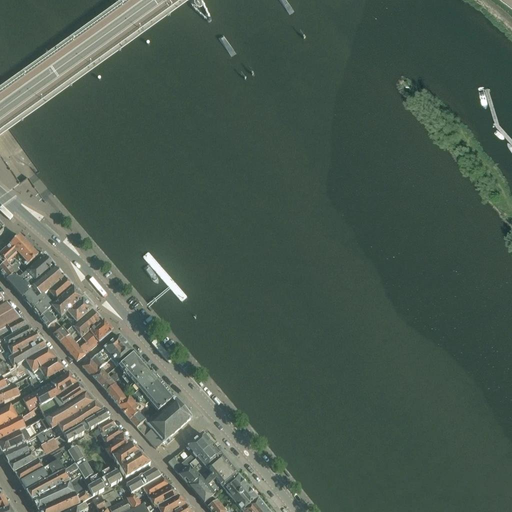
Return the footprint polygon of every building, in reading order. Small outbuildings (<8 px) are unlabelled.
[(187,0),(193,7),(200,8),(201,1),(199,0),(187,0)] [(120,1),(116,4),(142,35),(146,33),(120,1)] [(70,37),(66,40),(92,72),(96,69),(70,37)] [(24,70),(20,73),(44,106),(48,103),(24,70)] [(29,192),(33,189),(28,181),(23,184),(29,192)] [(19,237),(0,255),(0,257),(6,265),(10,269),(18,262),(25,269),(42,253),(27,237),(23,241),(19,237)] [(45,257),(37,263),(23,276),(33,288),(55,268),(45,257)] [(10,269),(6,265),(0,270),(0,273),(7,282),(15,275),(10,269)] [(55,268),(33,288),(28,291),(30,293),(35,299),(36,298),(39,297),(43,298),(48,293),(64,279),(55,268)] [(19,280),(15,275),(7,282),(22,299),(28,294),(30,293),(28,291),(33,288),(23,276),(19,280)] [(64,279),(48,293),(50,296),(57,304),(73,290),(64,279)] [(57,304),(51,309),(47,312),(49,315),(56,324),(56,323),(66,315),(82,300),(73,290),(57,304)] [(28,294),(22,299),(33,311),(47,299),(50,296),(48,293),(43,298),(39,297),(36,298),(35,299),(33,300),(28,294)] [(57,304),(50,296),(47,299),(48,300),(50,303),(51,306),(51,309),(57,304)] [(47,299),(33,311),(40,320),(41,319),(42,320),(44,318),(45,319),(49,315),(47,312),(51,309),(51,306),(50,303),(48,300),(47,299)] [(71,320),(61,329),(62,330),(66,335),(76,326),(92,312),(82,300),(66,315),(71,320)] [(0,332),(20,321),(6,304),(0,307),(0,332)] [(102,322),(92,312),(76,326),(66,335),(68,337),(70,339),(76,345),(89,334),(102,322)] [(56,324),(49,315),(45,319),(44,318),(42,320),(41,319),(40,320),(48,329),(55,324),(56,324)] [(20,321),(0,332),(0,341),(26,327),(20,321)] [(104,325),(102,322),(89,334),(99,345),(111,334),(111,333),(111,332),(110,330),(110,329),(109,328),(106,324),(104,325)] [(56,323),(56,324),(55,324),(48,329),(49,331),(51,333),(56,330),(60,328),(56,323)] [(0,345),(28,329),(26,327),(0,341),(0,345)] [(56,330),(51,333),(53,336),(60,343),(68,337),(66,335),(62,330),(61,329),(60,328),(56,330)] [(28,329),(0,345),(0,347),(3,354),(34,336),(28,329)] [(70,339),(68,337),(60,343),(70,355),(77,363),(82,359),(99,345),(89,334),(76,345),(70,339)] [(34,336),(3,354),(2,354),(6,362),(8,361),(14,370),(21,365),(25,372),(51,356),(34,336)] [(124,343),(119,337),(104,350),(88,363),(101,377),(103,375),(105,377),(133,354),(128,347),(125,343),(124,343)] [(135,355),(127,361),(119,367),(128,377),(124,381),(130,388),(133,385),(134,384),(149,371),(135,355)] [(56,362),(51,356),(25,372),(29,378),(34,375),(56,362)] [(6,362),(0,365),(0,379),(11,374),(10,372),(14,370),(8,361),(6,362)] [(56,362),(34,375),(40,385),(46,382),(54,377),(63,371),(63,372),(64,371),(56,362)] [(88,363),(82,369),(92,379),(95,382),(101,377),(88,363)] [(14,370),(10,372),(11,374),(0,379),(0,394),(14,387),(25,381),(29,388),(31,391),(34,390),(27,379),(29,378),(25,372),(21,365),(14,370)] [(149,371),(134,384),(139,391),(134,396),(138,401),(159,383),(156,379),(149,371)] [(34,375),(29,378),(27,379),(34,390),(40,386),(40,385),(34,375)] [(101,377),(95,382),(106,394),(113,387),(112,385),(108,380),(105,377),(103,375),(101,377)] [(114,375),(108,380),(112,385),(119,380),(114,375)] [(77,386),(69,376),(59,382),(51,386),(57,394),(60,397),(77,386)] [(159,383),(138,401),(139,404),(139,406),(144,408),(148,405),(148,406),(150,404),(158,413),(173,400),(167,393),(165,390),(159,383)] [(41,409),(39,410),(45,420),(86,395),(77,386),(60,397),(54,401),(50,403),(41,409)] [(57,394),(51,386),(41,392),(43,395),(44,394),(50,403),(54,401),(60,397),(57,394)] [(17,394),(14,387),(0,394),(0,402),(2,406),(9,402),(20,398),(31,391),(29,388),(17,394)] [(126,401),(113,387),(106,394),(118,408),(126,401)] [(43,395),(41,392),(33,396),(41,409),(50,403),(44,394),(43,395)] [(45,420),(41,422),(39,423),(45,433),(93,404),(86,395),(45,420)] [(41,409),(33,396),(23,402),(29,415),(35,412),(39,410),(41,409)] [(129,398),(126,401),(118,408),(127,418),(135,412),(137,410),(138,408),(139,406),(139,404),(138,401),(135,404),(129,398)] [(0,430),(29,415),(23,402),(10,409),(0,413),(0,430)] [(175,402),(148,426),(151,431),(162,444),(163,445),(164,443),(170,438),(182,427),(188,422),(189,422),(190,421),(190,420),(190,419),(176,402),(175,403),(175,402)] [(93,404),(45,433),(42,435),(47,444),(51,442),(56,451),(58,450),(53,441),(102,413),(93,404)] [(29,415),(0,430),(0,443),(27,430),(25,424),(35,417),(39,424),(39,423),(41,422),(35,412),(29,415)] [(136,429),(145,422),(135,412),(127,418),(130,421),(136,429)] [(109,421),(102,413),(53,441),(58,450),(67,445),(83,436),(84,434),(88,431),(90,432),(109,421)] [(148,426),(145,422),(136,429),(144,437),(151,431),(148,426)] [(27,430),(0,443),(0,450),(2,456),(42,435),(45,433),(39,423),(39,424),(27,430)] [(110,423),(98,430),(102,436),(100,437),(103,442),(109,438),(109,436),(117,430),(110,423)] [(109,438),(103,442),(105,446),(101,448),(103,450),(112,444),(124,437),(117,430),(109,436),(109,438)] [(162,444),(151,431),(144,437),(156,450),(162,444)] [(42,435),(2,456),(8,466),(40,448),(47,444),(42,435)] [(193,455),(188,459),(192,464),(192,463),(212,447),(202,435),(187,448),(193,455)] [(124,437),(112,444),(113,447),(105,452),(110,460),(112,459),(132,446),(124,437)] [(51,442),(47,444),(40,448),(46,457),(56,451),(51,442)] [(74,444),(64,449),(74,467),(78,472),(81,477),(87,489),(93,498),(103,492),(104,490),(109,488),(110,488),(121,482),(116,473),(116,474),(114,471),(112,470),(111,470),(108,472),(108,471),(101,475),(97,478),(97,477),(91,481),(90,479),(94,477),(87,466),(85,465),(82,461),(83,459),(74,444)] [(150,466),(132,446),(112,459),(115,464),(117,464),(119,468),(119,470),(120,472),(125,480),(150,466)] [(221,458),(212,447),(192,463),(192,464),(187,468),(190,472),(192,470),(197,476),(197,479),(221,458)] [(46,457),(40,448),(8,466),(14,474),(36,462),(46,457)] [(64,449),(59,451),(65,460),(21,485),(26,494),(63,474),(74,467),(64,449)] [(38,463),(15,476),(21,485),(65,460),(59,451),(38,463)] [(221,458),(197,479),(198,481),(196,483),(190,488),(204,505),(212,498),(214,496),(222,490),(238,477),(221,458)] [(192,464),(188,459),(181,465),(181,466),(180,467),(174,459),(168,464),(179,477),(185,470),(187,468),(192,464)] [(63,474),(26,494),(32,503),(69,484),(81,477),(78,472),(74,467),(63,474)] [(185,470),(179,477),(190,488),(196,483),(198,481),(197,479),(197,476),(192,470),(190,472),(187,468),(185,470)] [(143,478),(139,480),(137,480),(126,486),(131,495),(142,489),(142,490),(161,478),(154,470),(144,476),(143,478)] [(87,489),(81,477),(69,484),(32,503),(38,511),(75,496),(87,489)] [(238,477),(222,490),(229,498),(228,500),(230,503),(247,489),(238,477)] [(142,490),(127,499),(126,500),(132,511),(133,511),(142,506),(138,500),(146,495),(149,501),(170,489),(161,478),(142,490)] [(93,498),(87,489),(75,496),(79,506),(93,498)] [(152,506),(146,510),(146,511),(150,511),(177,497),(170,489),(149,501),(152,506)] [(243,511),(257,501),(247,489),(230,503),(237,511),(243,511)] [(75,496),(38,511),(65,511),(79,506),(75,496)] [(150,511),(176,511),(186,507),(178,497),(177,497),(150,511)] [(2,498),(0,499),(0,511),(2,511),(9,509),(2,498)] [(100,498),(92,502),(96,511),(104,511),(107,511),(106,509),(111,507),(109,503),(106,504),(104,505),(100,498)] [(216,503),(212,498),(204,505),(207,508),(215,504),(216,503)] [(265,511),(266,511),(257,501),(243,511),(265,511)] [(96,511),(92,502),(85,505),(88,511),(96,511)] [(125,502),(109,510),(110,511),(129,511),(131,511),(131,510),(129,511),(125,502)]
